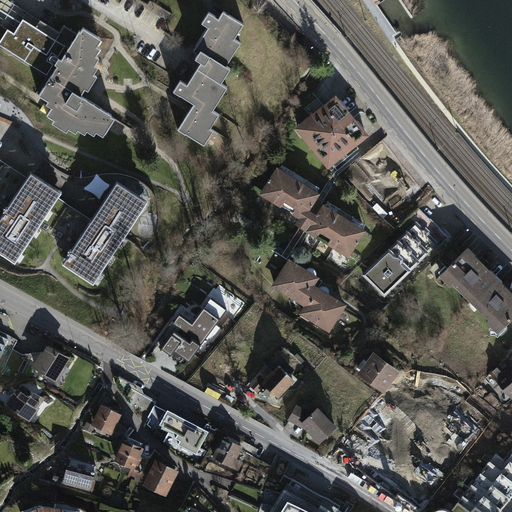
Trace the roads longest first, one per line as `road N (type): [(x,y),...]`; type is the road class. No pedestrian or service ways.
road 1 (primary): [(294,0),(511,250)]
road 2 (secondary): [(114,358),(392,511)]
road 3 (residential): [(114,358),(110,383),(136,424),(226,511)]
road 4 (secondary): [(0,294),(114,358)]
